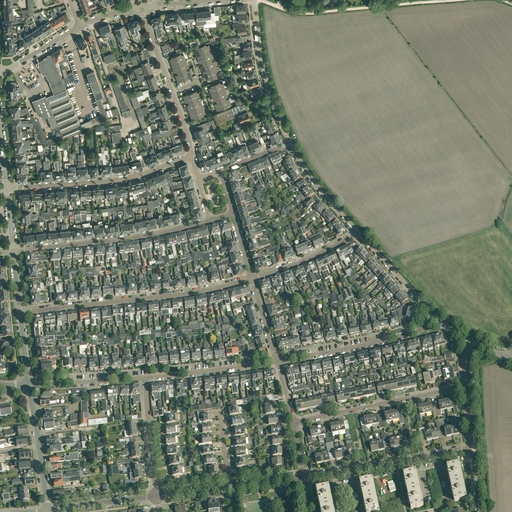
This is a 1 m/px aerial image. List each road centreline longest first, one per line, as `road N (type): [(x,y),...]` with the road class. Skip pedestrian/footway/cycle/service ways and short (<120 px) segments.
road 1 (residential): [(20,312),(180,295),(251,278)]
road 2 (residential): [(13,250),(209,221)]
road 3 (track): [(259,0),(302,14),(452,0)]
road 4 (residential): [(7,188),(132,177),(190,155)]
road 5 (residential): [(294,423),(466,387)]
road 6 (residential): [(301,477),(473,448)]
road 7 (residential): [(433,314),(408,334),(277,362)]
road 8 (residential): [(288,143),(270,97),(252,0)]
road 9 (residential): [(277,362),(144,378)]
road 10 (tertiary): [(48,510),(28,384)]
